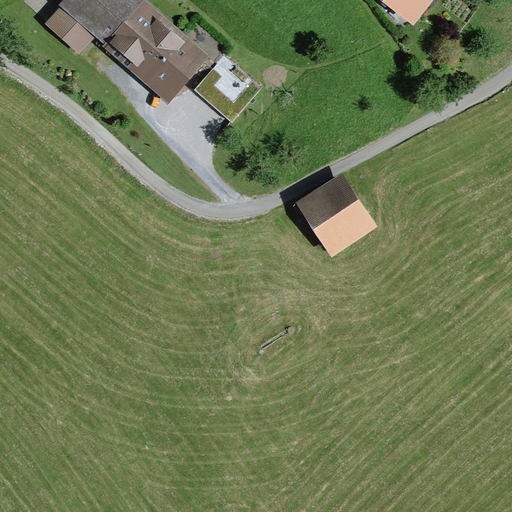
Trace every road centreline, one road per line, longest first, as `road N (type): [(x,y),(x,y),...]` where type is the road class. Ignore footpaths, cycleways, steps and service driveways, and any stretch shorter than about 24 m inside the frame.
road 1 (track): [(0,55),(80,111),(161,189),(213,214),(272,203),(511,71)]
road 2 (track): [(135,99),(240,213)]
